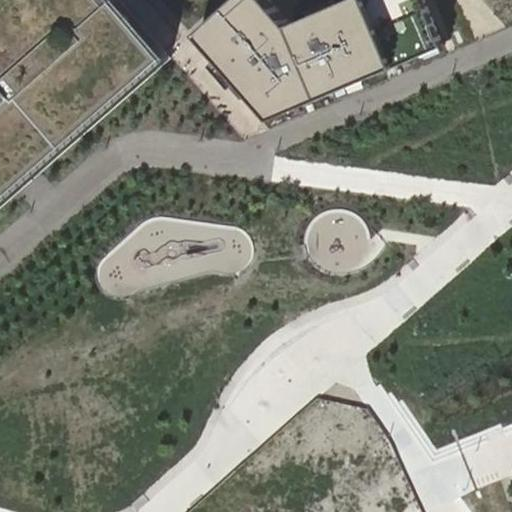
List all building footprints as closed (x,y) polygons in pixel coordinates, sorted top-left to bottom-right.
[(0,0),(0,177),(46,139),(154,42),(113,0),(0,0)] [(344,0),(293,23),(272,0),(236,0),(201,31),(276,117),(401,62),(372,0),(344,0)] [(427,0),(372,0),(401,62),(446,41),(427,0)] [(428,127),(417,131),(426,154),(436,150),(428,127)] [(384,145),(391,170),(403,167),(397,142),(384,145)] [(271,511),(248,493),(231,511),(271,511)] [(400,511),(354,497),(348,511),(400,511)]
